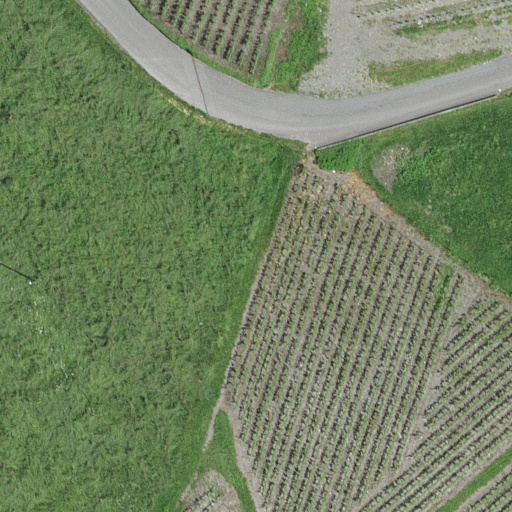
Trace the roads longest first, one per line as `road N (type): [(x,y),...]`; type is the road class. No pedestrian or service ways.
road 1 (unclassified): [(106,0),(185,71),(293,115),(333,115),(511,60)]
road 2 (track): [(293,115),(330,0)]
